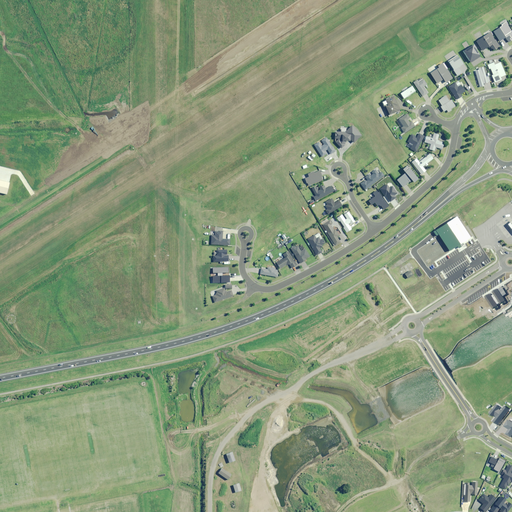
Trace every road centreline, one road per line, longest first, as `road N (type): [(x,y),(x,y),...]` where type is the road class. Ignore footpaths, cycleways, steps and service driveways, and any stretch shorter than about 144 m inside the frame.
road 1 (primary): [(435,206),(346,271),(260,315),(176,342),(0,378)]
road 2 (residential): [(243,245),(246,279),(263,288),(373,230)]
road 3 (residential): [(373,230),(441,171),(456,126)]
